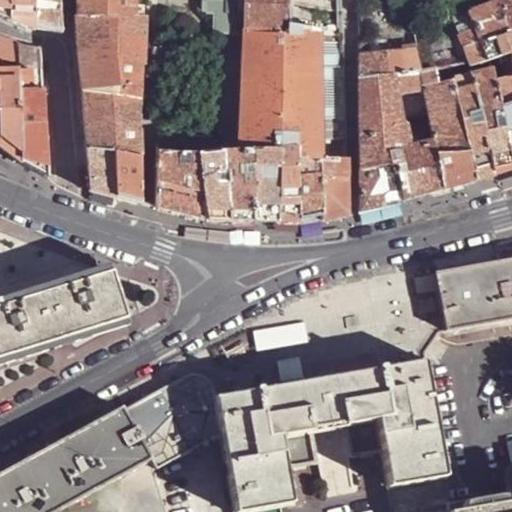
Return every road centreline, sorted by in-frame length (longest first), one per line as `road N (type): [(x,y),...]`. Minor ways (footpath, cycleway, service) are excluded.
road 1 (residential): [(0,189),(185,256),(216,283)]
road 2 (residential): [(511,350),(467,365),(463,384),(483,511)]
road 3 (tertiary): [(339,256),(511,210)]
road 4 (tertiary): [(140,356),(0,432)]
road 5 (tertiary): [(339,256),(273,258),(216,283)]
